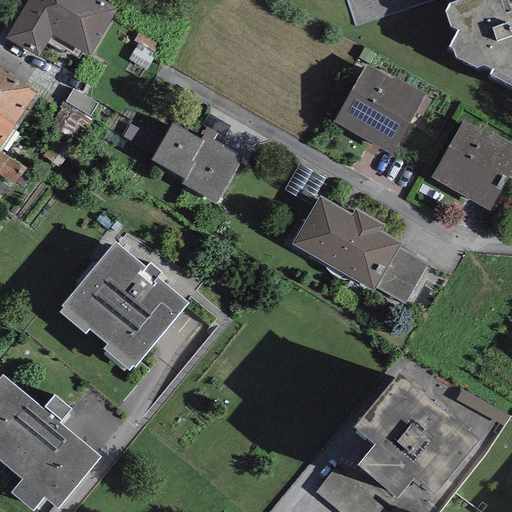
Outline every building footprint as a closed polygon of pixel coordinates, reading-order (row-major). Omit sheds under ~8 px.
[(22,0),(1,38),(39,60),(53,36),(90,58),(118,11),(98,0),(22,0)] [(450,0),(458,4),(449,7),(445,14),(451,31),(458,34),(450,51),(454,53),(456,61),(477,71),(484,69),(493,73),(490,79),(511,90),(511,15),(506,0),(450,0)] [(425,96),(367,64),(334,125),(393,156),(425,96)] [(0,148),(35,95),(0,72),(0,176),(15,186),(25,170),(0,156),(0,148)] [(511,172),(511,147),(463,121),(432,180),(489,213),(511,172)] [(200,141),(172,125),(151,163),(183,181),(181,185),(216,205),(241,161),(223,150),(224,148),(203,136),(200,141)] [(352,216),(320,198),(292,246),(374,293),(376,290),(399,250),(401,245),(381,234),(385,227),(356,210),(352,216)] [(147,270),(115,244),(60,309),(63,311),(59,315),(85,337),(89,333),(107,348),(104,351),(129,372),(133,369),(134,370),(189,306),(157,279),(161,274),(151,265),(147,270)] [(427,266),(399,250),(376,290),(404,306),(427,266)] [(44,411),(1,376),(0,377),(0,460),(25,481),(14,495),(33,510),(43,498),(58,510),(99,460),(57,426),(69,412),(53,399),(44,411)] [(481,447),(401,379),(355,433),(377,451),(359,472),(397,503),(414,484),(435,501),(481,447)] [(384,511),(329,481),(313,510),(315,511),(384,511)]
